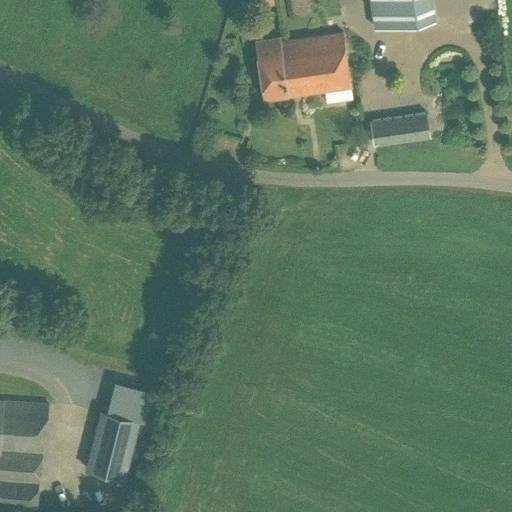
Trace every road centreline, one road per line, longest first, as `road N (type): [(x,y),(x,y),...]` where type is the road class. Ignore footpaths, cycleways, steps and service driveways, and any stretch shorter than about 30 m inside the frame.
road 1 (unclassified): [(511,194),(263,186),(175,160),(0,74)]
road 2 (unknown): [(0,358),(54,383),(63,472)]
